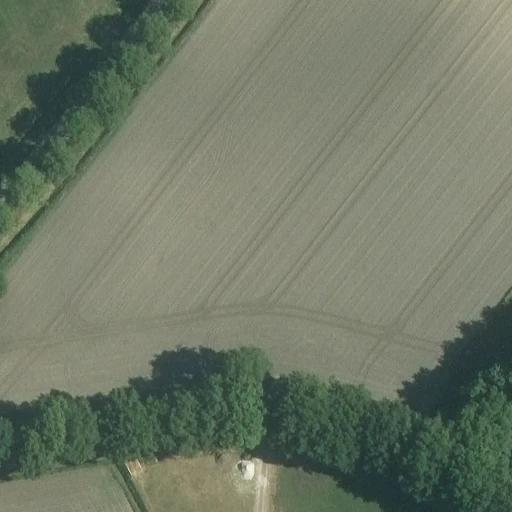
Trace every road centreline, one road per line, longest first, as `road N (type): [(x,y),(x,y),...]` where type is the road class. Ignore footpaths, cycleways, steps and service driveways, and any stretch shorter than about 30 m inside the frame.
road 1 (unclassified): [(505,511),(402,440),(321,413),(222,406),(0,443)]
road 2 (tertiary): [(0,208),(164,0)]
